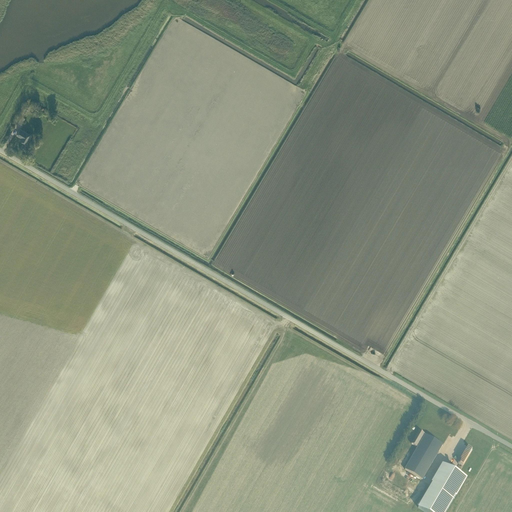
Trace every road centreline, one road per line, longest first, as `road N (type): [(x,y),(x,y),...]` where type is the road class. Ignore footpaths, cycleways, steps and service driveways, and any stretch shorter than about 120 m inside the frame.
road 1 (unclassified): [(511,447),(0,150)]
road 2 (track): [(362,0),(332,48),(314,42),(296,74),(165,8),(99,115),(28,81),(0,121)]
road 3 (track): [(502,154),(376,368)]
